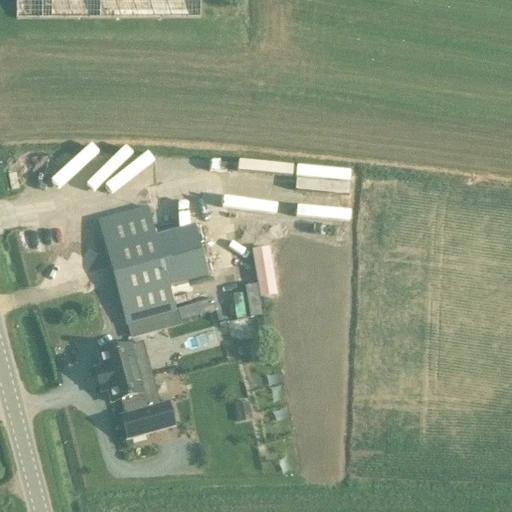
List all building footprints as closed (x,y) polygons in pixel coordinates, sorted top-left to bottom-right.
[(20,0),(21,20),(204,20),(203,0),(20,0)] [(146,147),(81,174),(85,184),(150,157),(146,147)] [(175,315),(167,286),(155,240),(146,209),(98,222),(123,313),(127,328),(175,315)] [(245,209),(236,215),(260,262),(270,257),(245,209)] [(215,313),(211,301),(177,311),(180,323),(215,313)] [(112,349),(102,351),(102,356),(99,357),(102,368),(96,371),(102,393),(107,392),(111,403),(121,401),(125,417),(123,419),(128,440),(173,428),(166,406),(148,412),(142,395),(143,395),(139,380),(149,378),(145,365),(135,367),(130,348),(113,353),(112,349)]
